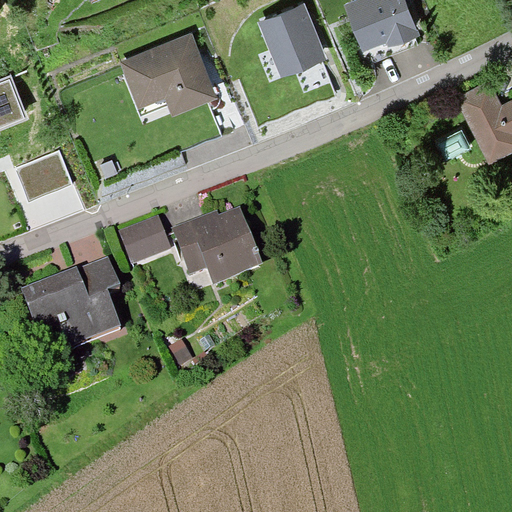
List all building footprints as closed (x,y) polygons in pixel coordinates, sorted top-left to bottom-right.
[(396,0),(346,0),(338,4),(357,51),(408,30),(396,0)] [(297,4),(254,21),(274,71),(317,54),(297,4)] [(175,85),(182,103),(208,93),(186,39),(125,64),(139,100),(175,85)] [(459,100),(489,158),(511,145),(511,139),(509,133),(511,131),(511,103),(498,111),(485,87),(459,100)] [(192,148),(220,136),(209,109),(181,120),(192,148)] [(194,232),(192,228),(173,235),(184,262),(201,255),(212,285),(257,269),(254,261),(257,260),(255,255),(252,256),(237,215),(194,232)] [(126,255),(163,240),(157,224),(119,238),(126,255)] [(74,277),(7,303),(13,320),(27,315),(35,336),(57,327),(60,334),(62,333),(67,345),(116,327),(105,298),(118,293),(106,262),(73,275),(74,277)]
